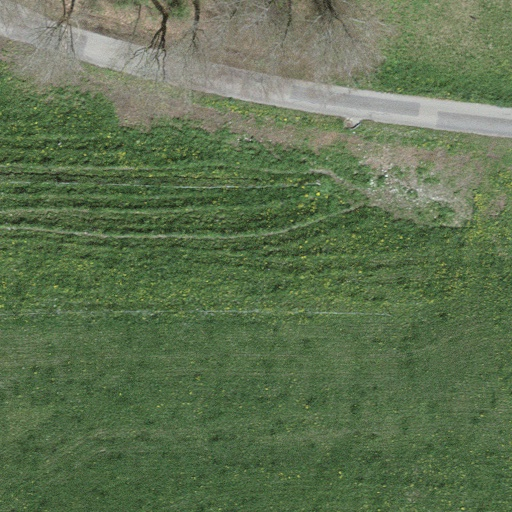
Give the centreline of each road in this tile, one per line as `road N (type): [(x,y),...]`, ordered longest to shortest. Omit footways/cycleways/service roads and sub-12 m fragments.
road 1 (unclassified): [(0,19),(273,91),(511,121)]
road 2 (track): [(273,91),(188,0)]
